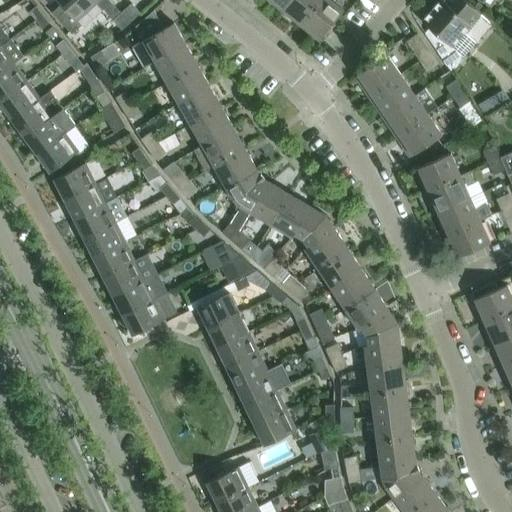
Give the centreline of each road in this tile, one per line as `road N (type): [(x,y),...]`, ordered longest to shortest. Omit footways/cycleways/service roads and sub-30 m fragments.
road 1 (residential): [(145,511),(0,235)]
road 2 (residential): [(423,295),(368,174),(313,94)]
road 3 (residential): [(501,511),(423,295)]
road 4 (secondary): [(107,511),(30,349)]
road 5 (residential): [(313,94),(200,0)]
road 6 (residential): [(0,387),(55,511)]
road 7 (residential): [(313,94),(396,0)]
